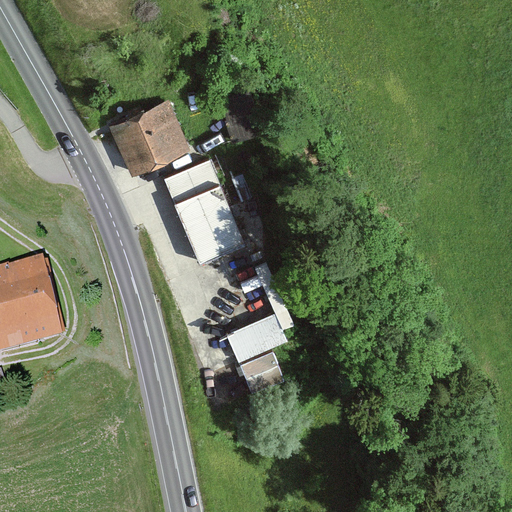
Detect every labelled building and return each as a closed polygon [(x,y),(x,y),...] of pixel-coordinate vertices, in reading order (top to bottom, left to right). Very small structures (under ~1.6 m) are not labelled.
[(237,115),(262,104),(246,64),(220,75),(237,115)] [(187,146),(166,98),(109,123),(130,171),(187,146)] [(246,240),(208,159),(160,181),(198,262),(246,240)] [(0,347),(61,333),(41,255),(0,265),(0,347)] [(288,339),(275,307),(222,329),(235,361),(288,339)]
